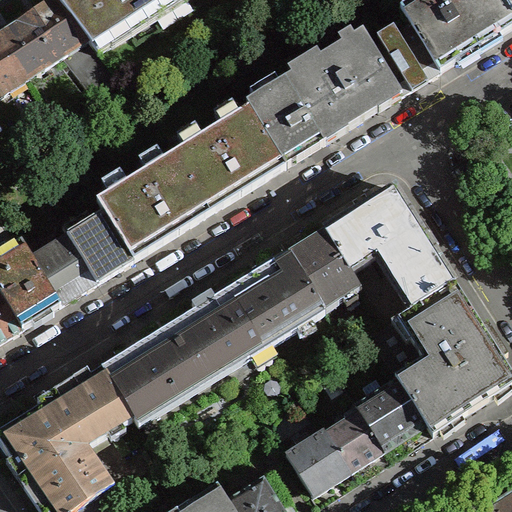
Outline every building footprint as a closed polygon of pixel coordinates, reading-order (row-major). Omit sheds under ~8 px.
[(99,56),(58,3),(56,0),(55,0),(0,35),(0,41),(24,78),(42,67),(45,72),(63,60),(100,108),(126,92),(99,56)] [(62,0),(58,3),(99,56),(156,20),(150,10),(165,0),(62,0)] [(412,31),(440,75),(456,65),(455,62),(498,36),(499,39),(511,30),(511,20),(499,0),(420,0),(401,12),(412,31)] [(511,0),(499,0),(511,20),(511,0)] [(412,31),(374,54),(401,99),(440,75),(412,31)] [(285,82),(325,146),(401,99),(374,54),(362,35),(285,82)] [(0,100),(9,95),(5,90),(24,78),(0,41),(0,100)] [(247,106),(249,110),(286,170),(325,146),(285,82),(247,106)] [(249,110),(97,203),(105,216),(134,263),(286,170),(249,110)] [(376,260),(410,314),(455,285),(395,191),(325,234),(351,276),(376,260)] [(97,286),(134,263),(105,216),(68,239),(97,286)] [(325,316),(361,293),(351,276),(325,234),(324,234),(288,256),(325,316)] [(97,286),(68,239),(31,262),(60,309),(97,286)] [(60,309),(31,262),(21,245),(0,257),(0,294),(23,332),(60,309)] [(325,316),(288,256),(215,302),(213,303),(250,361),(250,362),(325,316)] [(434,438),(511,388),(511,374),(455,285),(410,314),(371,339),(398,381),(427,427),(434,438)] [(0,345),(23,332),(0,294),(0,345)] [(103,371),(134,422),(139,430),(250,361),(213,303),(215,302),(211,295),(192,307),(196,313),(103,371)] [(134,422),(103,371),(77,387),(74,382),(37,404),(41,409),(0,434),(0,444),(31,490),(45,511),(77,511),(107,492),(114,488),(88,450),(134,422)] [(385,454),(427,427),(398,381),(356,408),(385,454)] [(326,436),(351,475),(385,454),(356,408),(355,409),(344,416),(347,422),(326,436)] [(299,449),(286,457),(313,500),(351,475),(326,436),(324,433),(311,441),(307,435),(295,443),(299,449)] [(295,511),(272,476),(227,505),(231,511),(295,511)] [(178,511),(231,511),(227,505),(217,488),(178,511)] [(119,511),(107,492),(77,511),(119,511)] [(511,511),(511,494),(484,511),(511,511)]
